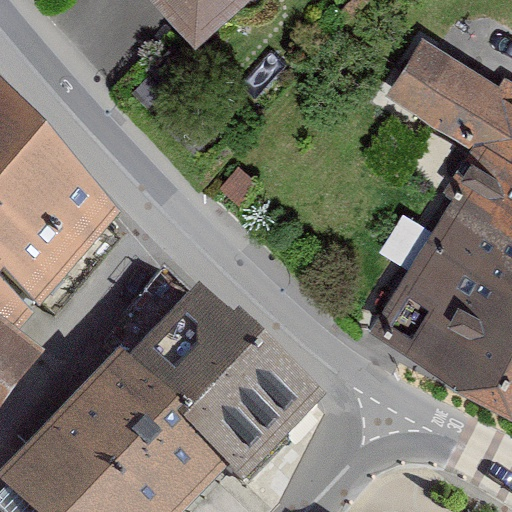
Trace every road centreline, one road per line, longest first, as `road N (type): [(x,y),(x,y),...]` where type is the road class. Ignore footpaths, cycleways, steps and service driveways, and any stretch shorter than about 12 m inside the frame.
road 1 (residential): [(180,229),(394,412)]
road 2 (residential): [(0,20),(180,229)]
road 3 (residential): [(0,434),(180,229)]
road 4 (residential): [(295,511),(394,412)]
road 5 (residential): [(394,412),(511,470)]
